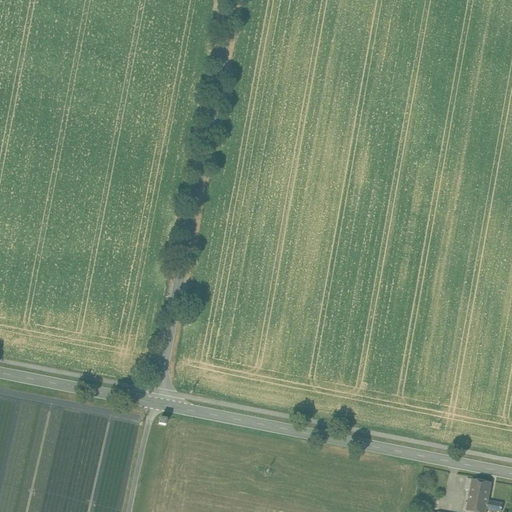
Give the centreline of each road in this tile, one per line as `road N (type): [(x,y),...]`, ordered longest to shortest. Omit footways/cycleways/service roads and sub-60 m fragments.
road 1 (tertiary): [(153,403),(233,0)]
road 2 (tertiary): [(153,403),(511,474)]
road 3 (tertiary): [(0,373),(153,403)]
road 4 (track): [(0,389),(148,417)]
